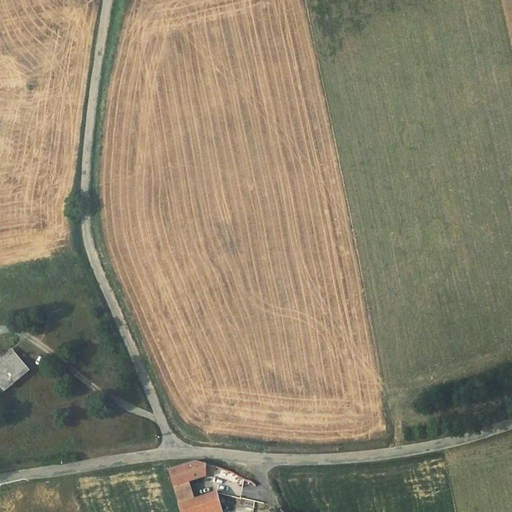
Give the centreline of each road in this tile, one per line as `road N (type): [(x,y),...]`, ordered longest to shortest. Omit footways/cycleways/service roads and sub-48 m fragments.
road 1 (residential): [(104,0),(84,121),(80,214),(88,253),(174,453)]
road 2 (unclassified): [(174,453),(346,458),(511,424)]
road 3 (unclassified): [(0,480),(174,453)]
